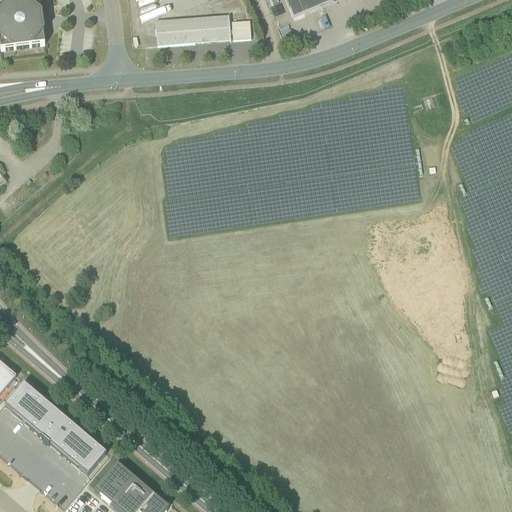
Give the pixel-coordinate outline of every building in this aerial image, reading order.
[(323,6),(337,0),(296,0),(302,15),(323,6)] [(0,46),(1,53),(45,47),(42,25),(39,3),(0,8),(0,46)] [(231,43),(229,19),(156,25),(158,49),(231,43)] [(232,43),(250,42),(249,24),(231,25),(232,43)] [(0,398),(16,379),(0,365),(0,398)] [(86,479),(105,458),(98,451),(30,393),(23,387),(4,409),(12,415),(79,473),(86,479)] [(115,511),(168,511),(169,511),(159,502),(160,502),(156,499),(156,500),(145,490),(145,489),(142,487),(138,484),(139,484),(117,465),(103,482),(103,483),(102,484),(100,486),(97,489),(94,493),(98,497),(98,496),(101,499),(101,500),(108,507),(109,506),(115,511)]
